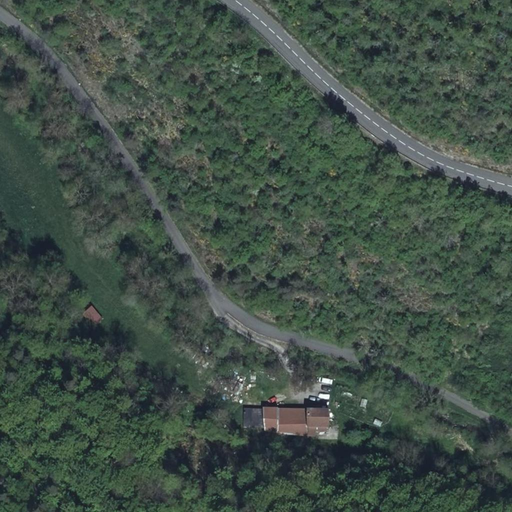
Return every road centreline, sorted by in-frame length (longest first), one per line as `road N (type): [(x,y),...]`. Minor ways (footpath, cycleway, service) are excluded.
road 1 (residential): [(0,15),(48,55),(225,301),(263,328),(485,408),(511,429)]
road 2 (secondary): [(235,0),(370,122),(434,161),(511,186)]
